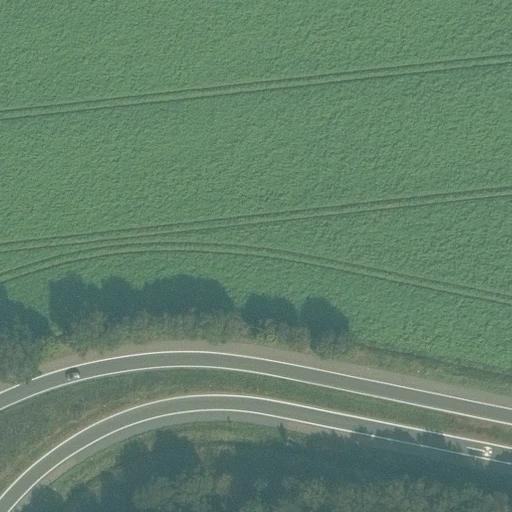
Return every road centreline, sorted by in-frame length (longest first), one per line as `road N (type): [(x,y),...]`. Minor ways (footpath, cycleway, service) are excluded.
road 1 (motorway): [(9,511),(43,475),(105,433),(162,413),(225,407),(284,414),(511,457)]
road 2 (motorway): [(511,420),(232,365),(159,364),(90,375),(0,408)]
